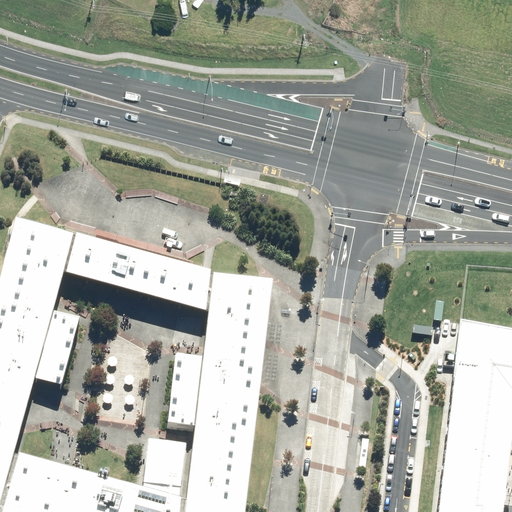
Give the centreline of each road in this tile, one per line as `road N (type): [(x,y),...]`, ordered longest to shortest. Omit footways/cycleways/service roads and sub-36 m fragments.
road 1 (secondary): [(364,178),(25,92)]
road 2 (residential): [(316,511),(350,249)]
road 3 (secondary): [(154,92),(380,76)]
road 4 (secondary): [(154,92),(371,143)]
road 5 (secondary): [(511,231),(383,236),(350,249)]
road 6 (secondary): [(0,55),(154,92)]
road 7 (secondary): [(511,214),(364,178)]
road 8 (secondary): [(371,143),(511,178)]
